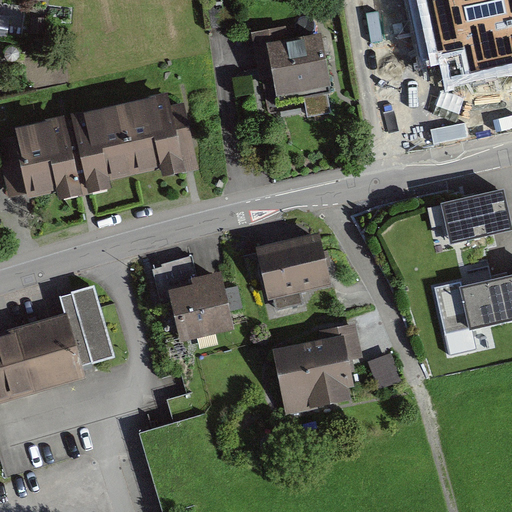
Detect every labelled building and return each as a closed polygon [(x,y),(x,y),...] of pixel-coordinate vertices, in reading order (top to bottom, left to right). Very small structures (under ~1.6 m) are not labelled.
[(223,3),(208,4),(211,30),(225,28),(223,3)] [(498,80),(511,77),(511,9),(487,14),(498,80)] [(11,21),(0,19),(0,39),(8,41),(11,21)] [(286,30),(251,37),(260,82),(272,80),(277,103),(304,98),(328,93),(332,93),(321,41),(290,47),(286,30)] [(328,93),(304,98),(309,122),(332,118),(328,93)] [(167,98),(73,121),(91,197),(92,201),(114,195),(111,185),(162,172),(165,184),(187,179),(186,175),(171,113),(167,98)] [(185,109),(171,113),(186,175),(199,171),(185,109)] [(91,197),(73,121),(65,123),(83,199),(91,197)] [(65,123),(17,134),(32,194),(34,203),(60,197),(62,208),(84,203),(83,199),(65,123)] [(32,194),(17,134),(0,137),(0,151),(11,199),(32,194)] [(504,199),(429,212),(437,253),(511,240),(504,199)] [(323,239),(257,253),(268,304),(276,303),(278,313),(304,307),(302,296),(334,289),(323,239)] [(192,283),(199,281),(193,260),(153,269),(162,305),(172,302),(171,298),(194,292),(192,283)] [(237,335),(223,276),(199,281),(192,283),(194,292),(171,298),(172,302),(183,348),(237,335)] [(462,286),(436,291),(446,338),(469,333),(470,337),(511,327),(511,284),(464,294),(462,286)] [(0,341),(0,408),(85,384),(81,373),(117,363),(96,291),(61,301),(67,323),(0,341)] [(327,346),(277,358),(290,418),(352,405),(349,392),(356,391),(349,363),(364,360),(356,327),(324,335),(327,346)] [(392,356),(368,366),(379,393),(403,384),(392,356)] [(204,418),(144,436),(166,511),(181,511),(228,498),(204,418)]
